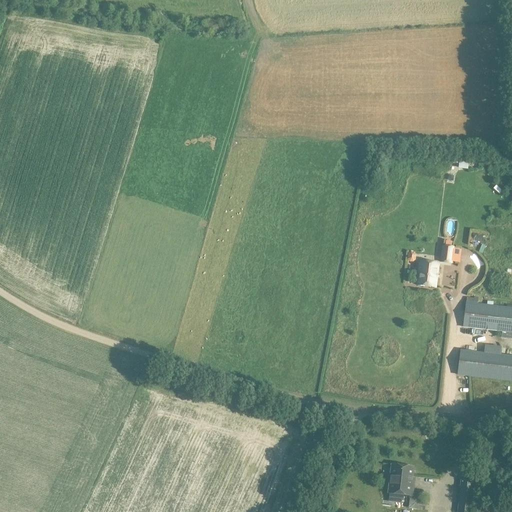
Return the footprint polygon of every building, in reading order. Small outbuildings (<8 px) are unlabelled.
[(442,246),(440,263),(452,264),(454,247),(442,246)] [(419,273),(417,286),(435,288),(438,265),(419,263),(417,273),(419,273)] [(511,308),(466,303),(463,328),(511,334),(511,308)] [(511,357),(460,352),(458,376),(511,381),(511,357)] [(413,468),(392,466),(388,494),(404,496),(405,487),(413,488),(414,481),(412,480),(413,468)] [(457,511),(471,511),(474,482),(460,481),(457,511)]
